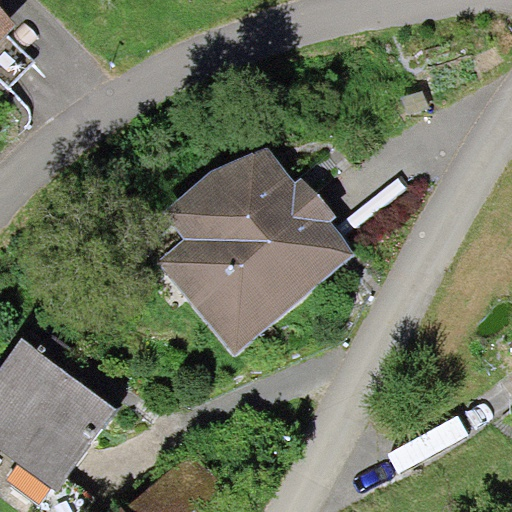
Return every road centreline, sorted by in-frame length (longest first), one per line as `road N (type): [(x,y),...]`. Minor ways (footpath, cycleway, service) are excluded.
road 1 (residential): [(0,195),(129,88),(193,57),(287,25),(419,0)]
road 2 (residential): [(279,511),(511,110)]
